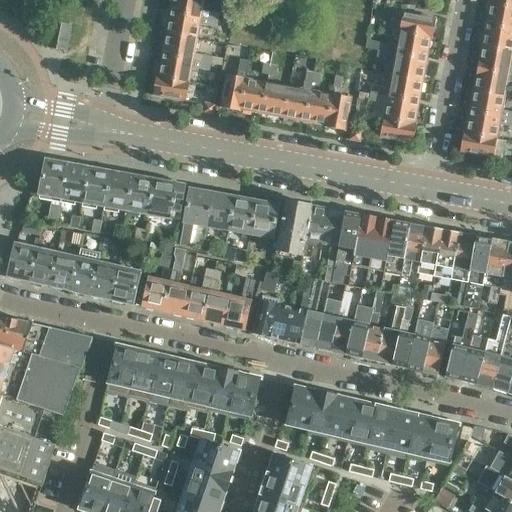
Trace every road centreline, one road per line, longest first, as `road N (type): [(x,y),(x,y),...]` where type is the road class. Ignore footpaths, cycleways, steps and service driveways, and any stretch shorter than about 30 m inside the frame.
road 1 (residential): [(511,408),(112,317)]
road 2 (tertiary): [(428,189),(107,127)]
road 3 (residential): [(63,511),(112,317)]
road 4 (residential): [(428,189),(469,0)]
road 5 (residential): [(107,127),(133,0)]
